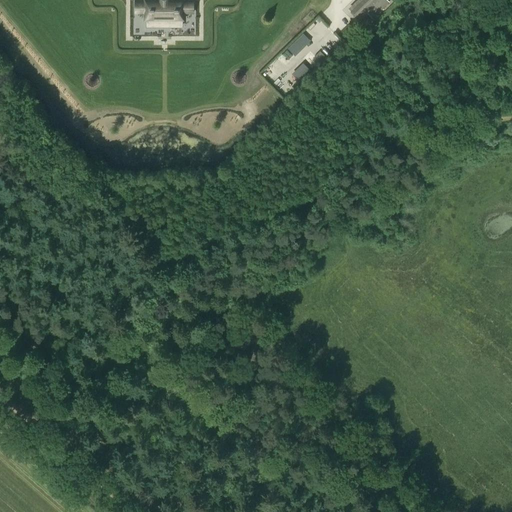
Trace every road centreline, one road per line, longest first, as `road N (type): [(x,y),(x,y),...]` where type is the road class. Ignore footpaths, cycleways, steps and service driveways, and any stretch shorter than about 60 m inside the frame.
road 1 (track): [(511,48),(398,109),(313,197),(182,262),(23,417)]
road 2 (track): [(23,417),(133,511)]
